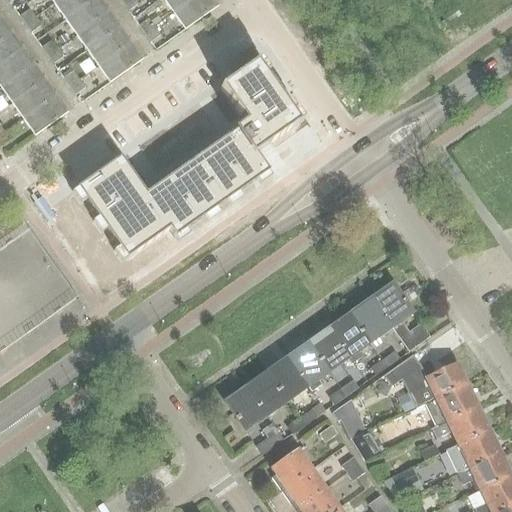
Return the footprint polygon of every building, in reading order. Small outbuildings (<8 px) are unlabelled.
[(93,0),(60,0),(53,5),(65,21),(93,0)] [(108,13),(98,0),(93,0),(65,21),(76,37),(108,13)] [(126,0),(123,3),(128,11),(138,3),(136,0),(126,0)] [(162,0),(173,15),(193,0),(162,0)] [(184,31),(217,8),(211,0),(193,0),(173,15),(184,31)] [(25,24),(35,17),(29,9),(19,16),(25,24)] [(119,29),(108,13),(76,37),(87,52),(119,29)] [(25,24),(30,32),(40,25),(35,17),(25,24)] [(0,19),(0,43),(11,35),(0,20),(0,19)] [(155,27),(149,19),(139,26),(145,35),(155,27)] [(145,35),(151,43),(161,35),(155,27),(145,35)] [(130,45),(119,29),(87,52),(98,68),(130,45)] [(0,43),(0,66),(22,51),(11,35),(0,43)] [(63,35),(57,39),(62,45),(67,41),(63,35)] [(57,48),(51,40),(41,47),(47,55),(57,48)] [(109,84),(142,61),(130,45),(98,68),(109,84)] [(57,48),(47,55),(53,63),(63,56),(57,48)] [(0,66),(0,88),(1,90),(33,67),(22,51),(0,66)] [(113,164),(76,190),(93,214),(109,237),(126,261),(167,232),(172,239),(196,222),(219,207),(241,191),(266,174),(253,156),(268,146),(295,127),(271,93),(252,66),(219,90),(237,117),(244,112),(254,126),(239,137),(215,154),(193,170),(170,185),(146,202),(150,208),(146,211),(130,188),(113,164)] [(1,90),(12,105),(44,82),(33,67),(1,90)] [(69,86),(78,79),(73,71),(63,78),(69,86)] [(69,86),(74,94),(84,87),(78,79),(69,86)] [(12,105),(23,121),(55,98),(44,82),(12,105)] [(23,121),(34,137),(67,114),(55,98),(23,121)] [(0,137),(0,147),(1,149),(11,142),(6,134),(0,137)] [(392,285),(371,300),(391,328),(395,334),(409,354),(430,338),(424,329),(423,330),(420,326),(409,334),(401,322),(412,314),(392,285)] [(371,300),(351,314),(371,343),(391,328),(371,300)] [(351,314),(330,329),(354,364),(362,359),(357,352),(371,343),(351,314)] [(309,344),(329,372),(339,365),(343,372),(354,364),(330,329),(309,344)] [(309,344),(288,358),(308,387),(307,388),(311,394),(321,387),(317,381),(329,372),(309,344)] [(394,351),(382,359),(388,368),(400,360),(394,351)] [(415,410),(423,406),(466,385),(456,364),(427,379),(420,366),(413,355),(383,376),(391,387),(401,380),(415,410)] [(267,373),(287,402),(307,388),(308,387),(288,358),(267,373)] [(388,368),(382,359),(370,367),(376,376),(388,368)] [(267,373),(246,388),(267,416),(287,402),(267,373)] [(352,380),(340,388),(347,397),(358,389),(352,380)] [(434,429),(478,408),(466,385),(423,406),(434,429)] [(245,431),(267,416),(246,388),(225,403),(245,431)] [(347,397),(340,388),(328,396),(335,405),(347,397)] [(319,405),(311,411),(317,418),(324,413),(319,405)] [(478,408),(434,429),(434,430),(431,431),(436,441),(451,433),(457,446),(489,431),(478,408)] [(311,411),(300,419),(305,426),(317,418),(311,411)] [(356,413),(341,423),(350,442),(351,442),(353,441),(366,434),(356,413)] [(305,426),(300,419),(288,427),(293,435),(305,426)] [(272,424),(262,431),(268,439),(275,434),(281,443),(284,441),(272,424)] [(337,435),(331,427),(318,436),(324,444),(337,435)] [(489,431),(457,446),(463,459),(451,465),(456,474),(500,454),(489,431)] [(351,442),(364,463),(368,462),(381,455),(368,433),(366,434),(353,441),(351,442)] [(257,447),(263,456),(281,443),(275,434),(268,439),(257,447)] [(434,447),(419,454),(423,464),(439,456),(434,447)] [(271,478),(280,492),(311,470),(298,451),(270,470),(274,476),(271,478)] [(474,481),(479,491),(511,477),(500,454),(456,474),(462,487),(474,481)] [(340,467),(346,475),(359,466),(354,458),(340,467)] [(359,466),(346,475),(351,483),(364,474),(359,466)] [(293,503),(298,509),(325,489),(311,470),(280,492),(290,505),(293,503)] [(419,493),(408,471),(383,483),(397,504),(419,493)] [(511,478),(511,477),(479,491),(486,504),(473,510),(473,511),(495,511),(511,504),(511,478)] [(334,511),(339,509),(325,489),(298,509),(299,511),(334,511)] [(368,506),(371,511),(376,511),(386,505),(381,497),(368,506)] [(424,511),(420,503),(401,511),(424,511)]
